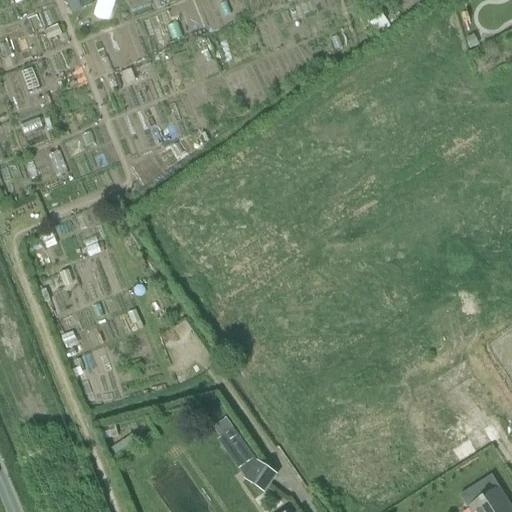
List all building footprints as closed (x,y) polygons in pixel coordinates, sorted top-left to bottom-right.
[(64,0),(74,25),(92,19),(85,0),(64,0)] [(416,44),(379,69),(391,87),(428,62),(447,49),(448,48),(458,41),(445,23),(416,44)] [(473,36),(466,39),(470,49),(478,45),(473,36)] [(428,62),(391,87),(404,105),(441,80),(440,78),(458,66),(447,49),(428,62)] [(466,103),(441,124),(469,157),(506,126),(490,107),(477,117),(466,103)] [(511,133),(506,126),(469,157),(496,191),(511,177),(511,133)] [(409,193),(364,211),(380,253),(426,235),(409,193)] [(511,208),(497,213),(509,254),(511,253),(511,208)] [(364,211),(318,229),(335,271),(380,253),(364,211)] [(407,353),(374,374),(388,395),(385,397),(398,417),(433,394),(407,353)] [(398,417),(394,419),(409,442),(415,438),(426,457),(459,436),(433,394),(398,417)] [(219,438),(216,440),(224,450),(240,439),(233,429),(219,438)] [(263,493),(268,486),(276,475),(256,462),(244,480),(263,493)] [(511,511),(511,508),(499,488),(491,476),(459,496),(469,511),(511,511)]
